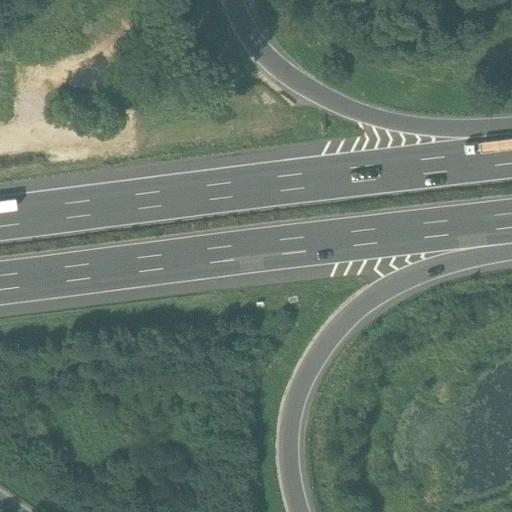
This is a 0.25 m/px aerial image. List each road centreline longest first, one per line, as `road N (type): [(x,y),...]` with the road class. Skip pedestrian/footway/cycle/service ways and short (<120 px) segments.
road 1 (motorway): [(511,149),(0,213)]
road 2 (motorway): [(0,290),(511,227)]
road 3 (motorway): [(298,511),(289,468),(293,410),(335,334),(392,286),(511,243)]
road 4 (motorway): [(511,143),(409,129),(327,103),(259,50),(230,0)]
